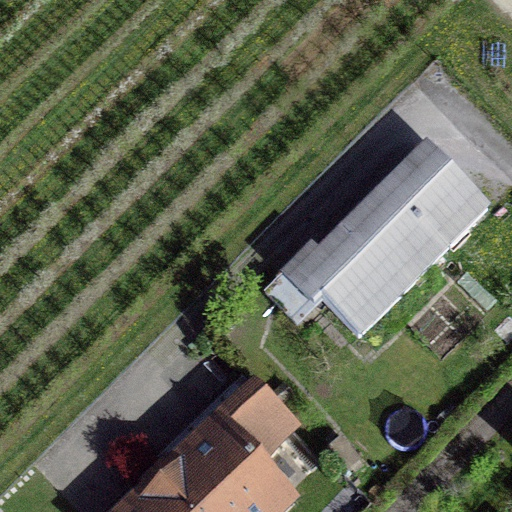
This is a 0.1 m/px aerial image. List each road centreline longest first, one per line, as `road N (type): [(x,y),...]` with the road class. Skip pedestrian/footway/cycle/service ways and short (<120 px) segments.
road 1 (residential): [(77,470),(451,94),(511,163)]
road 2 (residential): [(420,511),(511,412)]
